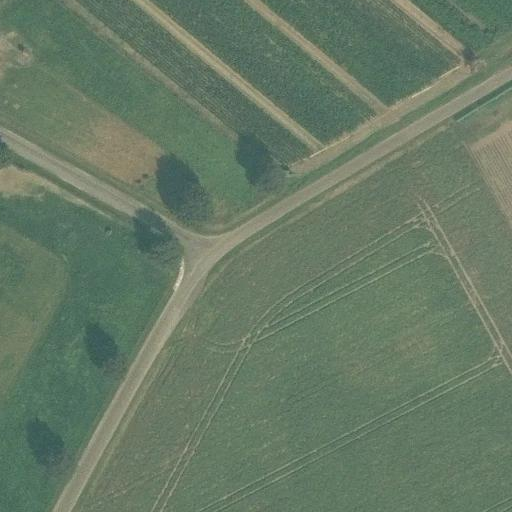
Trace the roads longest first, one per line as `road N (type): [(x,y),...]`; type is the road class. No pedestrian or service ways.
road 1 (unclassified): [(211,265),(280,211),(511,75)]
road 2 (unclassified): [(64,511),(161,332),(211,265)]
road 3 (unclassified): [(211,265),(199,243),(0,128)]
